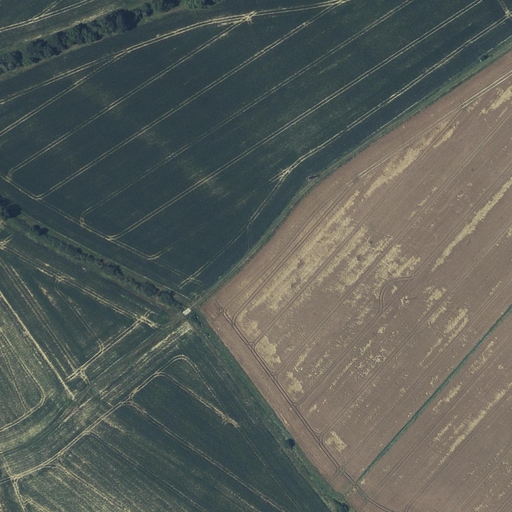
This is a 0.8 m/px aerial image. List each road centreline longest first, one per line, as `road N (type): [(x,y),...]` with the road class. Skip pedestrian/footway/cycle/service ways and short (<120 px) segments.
road 1 (track): [(0,455),(43,435),(187,310),(305,188),(511,42)]
road 2 (track): [(148,0),(0,54)]
